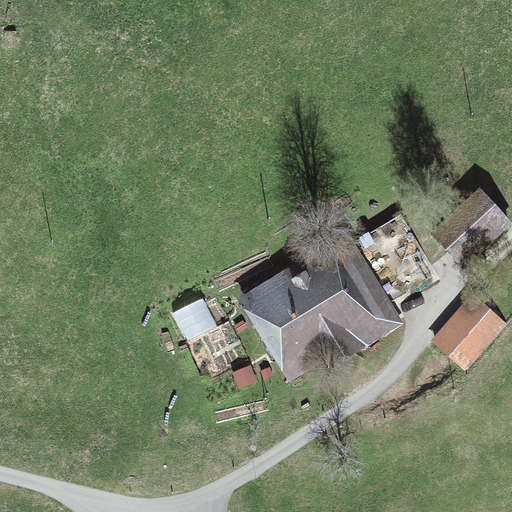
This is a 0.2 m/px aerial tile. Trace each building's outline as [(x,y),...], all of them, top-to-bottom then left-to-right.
[(509,222),(479,190),(436,231),(466,263),(509,222)] [(328,365),(400,322),(352,242),(347,235),(286,272),(294,285),(258,307),(300,375),(324,360),(328,365)] [(173,309),(187,337),(217,322),(203,294),(173,309)] [(477,297),(440,341),(469,366),(506,321),(477,297)] [(227,319),(202,331),(220,368),(245,356),(227,319)]
